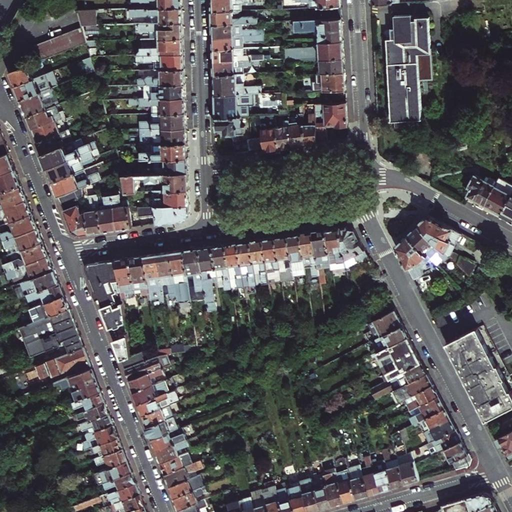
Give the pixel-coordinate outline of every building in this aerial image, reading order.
[(62,0),(56,0),(55,1),(64,14),(70,11),(67,7),(62,0)] [(154,0),(132,0),(132,1),(151,1),(151,8),(156,8),(154,0)] [(154,0),(156,8),(182,7),(182,0),(154,0)] [(212,0),(212,11),(241,10),(242,10),(242,3),(250,3),(250,2),(252,2),(252,0),(228,0),(222,0),(212,0)] [(64,14),(55,1),(50,5),(59,18),(64,14)] [(323,12),(324,20),(343,19),(342,10),(342,9),(341,5),(324,6),(323,12)] [(160,23),(183,22),(182,7),(156,8),(160,23)] [(151,8),(131,9),(131,16),(147,16),(149,14),(152,14),(152,23),(160,23),(156,8),(151,8)] [(95,25),(94,10),(78,11),(83,26),(95,25)] [(213,24),(242,23),(258,22),(258,17),(255,17),(253,15),(243,16),(241,17),(241,10),(212,11),(213,24)] [(387,68),(390,121),(421,120),(417,54),(431,53),(430,17),(415,18),(416,20),(412,21),(411,15),(394,15),(395,39),(386,39),(387,68)] [(324,20),(295,21),(296,31),(320,30),(320,42),(344,41),(344,37),(343,26),(343,22),(343,19),(324,20)] [(164,39),(183,38),(183,22),(160,23),(164,39)] [(152,23),(140,24),(140,31),(150,31),(150,39),(161,39),(164,39),(160,23),(152,23)] [(243,30),(242,23),(213,24),(213,36),(224,36),(224,38),(235,37),(235,36),(258,35),(264,32),(264,29),(243,30)] [(75,29),(76,31),(81,44),(87,41),(83,26),(75,29)] [(75,46),(70,33),(69,31),(63,34),(68,49),(75,46)] [(76,31),(70,33),(75,46),(81,44),(76,31)] [(258,35),(247,41),(265,40),(264,32),(258,35)] [(68,49),(63,34),(31,47),(37,62),(40,60),(68,49)] [(243,41),(247,41),(258,35),(235,36),(235,37),(224,38),(224,36),(213,36),(214,51),(230,50),(235,47),(243,43),(243,41)] [(168,54),(184,53),(183,38),(164,39),(168,54)] [(164,39),(161,39),(161,47),(141,48),(141,51),(139,55),(168,54),(164,39)] [(97,57),(97,41),(87,41),(92,56),(97,57)] [(344,41),(320,42),(313,50),(284,52),(285,61),(323,59),(345,58),(344,53),(344,41)] [(214,51),(214,60),(214,61),(259,59),(268,59),(268,55),(265,55),(252,55),(244,55),(243,47),(235,47),(230,50),(214,51)] [(172,70),(185,69),(184,53),(168,54),(172,70)] [(172,70),(168,54),(139,55),(137,55),(138,62),(153,62),(154,60),(156,60),(156,70),(163,70),(172,70)] [(345,58),(323,59),(323,74),(346,73),(345,64),(345,58)] [(214,66),(214,74),(243,73),(243,66),(251,66),(251,64),(259,64),(259,59),(214,61),(214,66)] [(37,62),(10,72),(12,76),(16,86),(38,77),(35,70),(37,69),(36,65),(41,63),(40,60),(37,62)] [(172,70),(175,81),(185,76),(185,69),(172,70)] [(154,85),(185,84),(185,80),(185,76),(175,81),(172,70),(163,70),(163,78),(157,78),(156,76),(149,76),(146,80),(139,80),(139,85),(145,85),(154,85)] [(50,72),(38,77),(16,86),(18,91),(21,100),(52,87),(47,77),(51,75),(50,72)] [(243,73),(214,74),(214,86),(215,94),(237,93),(258,93),(261,93),(261,85),(244,86),(243,73)] [(307,87),(307,92),(346,91),(346,82),(346,73),(323,74),(324,86),(307,87)] [(145,99),(151,99),(186,97),(186,91),(185,84),(154,85),(145,85),(145,99)] [(27,116),(55,105),(52,96),(58,94),(55,86),(52,87),(21,100),(24,108),(27,116)] [(258,93),(237,93),(215,94),(215,105),(215,117),(240,116),(253,116),(253,106),(258,106),(258,93)] [(153,106),(153,114),(187,112),(186,105),(186,97),(151,99),(145,99),(141,99),(141,107),(153,106)] [(326,128),(348,127),(347,103),(316,105),(317,143),(327,142),(326,128)] [(35,136),(37,142),(60,133),(55,119),(60,117),(55,105),(27,116),(29,121),(35,136)] [(304,125),(304,145),(317,143),(316,105),(310,105),(310,125),(304,125)] [(187,112),(153,114),(154,122),(142,122),(142,129),(187,127),(187,120),(187,112)] [(292,146),(304,145),(304,125),(304,114),(296,114),(296,126),(290,126),(292,146)] [(262,122),(261,115),(257,115),(257,124),(262,124),(262,129),(263,137),(265,149),(279,148),(276,127),(268,127),(267,122),(262,122)] [(240,116),(215,117),(216,122),(216,129),(223,128),(223,133),(245,132),(245,127),(241,127),(240,116)] [(279,148),(292,146),(290,126),(289,121),(284,121),(284,126),(276,127),(279,148)] [(149,144),(154,144),(188,142),(187,134),(187,127),(142,129),(142,144),(149,144)] [(60,133),(37,142),(40,148),(42,153),(74,140),(70,129),(60,133)] [(0,156),(10,152),(5,140),(2,131),(0,131),(0,156)] [(257,138),(258,150),(265,149),(263,137),(257,138)] [(257,138),(248,139),(250,151),(258,150),(257,138)] [(248,139),(240,140),(242,152),(250,151),(248,139)] [(77,147),(74,140),(42,153),(45,161),(47,167),(99,147),(96,140),(77,147)] [(242,152),(240,140),(233,141),(234,153),(242,152)] [(143,159),(159,158),(188,157),(188,150),(188,142),(154,144),(155,151),(150,151),(143,152),(143,159)] [(53,181),(85,168),(97,163),(94,156),(101,153),(99,147),(47,167),(50,174),(53,181)] [(0,175),(16,169),(12,158),(10,152),(0,156),(0,175)] [(133,169),(133,175),(189,172),(188,163),(188,157),(159,158),(159,168),(133,169)] [(55,187),(58,195),(81,186),(95,181),(103,178),(100,172),(89,177),(85,168),(53,181),(55,187)] [(0,193),(22,184),(19,175),(16,169),(0,175),(0,193)] [(189,172),(133,175),(125,175),(127,193),(137,192),(137,178),(147,178),(147,183),(158,182),(158,178),(160,177),(165,182),(165,191),(189,190),(189,186),(189,177),(189,172)] [(492,186),(476,177),(472,177),(468,183),(469,188),(472,189),(467,197),(475,201),(485,206),(497,183),(494,182),(492,186)] [(500,185),(497,183),(485,206),(493,210),(501,215),(511,196),(498,189),(500,185)] [(0,209),(28,198),(27,195),(22,184),(0,193),(0,209)] [(58,195),(62,204),(83,196),(81,186),(58,195)] [(154,191),(155,206),(190,205),(190,201),(189,190),(165,191),(154,191)] [(131,217),(130,207),(128,200),(121,201),(120,193),(113,194),(118,229),(122,228),(133,226),(131,217)] [(98,203),(97,194),(90,195),(92,210),(85,211),(86,212),(89,233),(94,232),(102,231),(98,203)] [(98,203),(102,231),(109,230),(118,229),(113,194),(105,196),(106,202),(98,203)] [(509,219),(511,220),(511,194),(511,196),(501,215),(509,219)] [(28,198),(0,209),(0,216),(4,215),(6,222),(33,211),(31,207),(28,198)] [(89,233),(86,212),(82,214),(78,205),(64,210),(72,231),(79,235),(85,234),(89,233)] [(185,218),(190,213),(190,205),(155,206),(156,215),(158,223),(165,222),(185,218)] [(152,206),(130,207),(131,217),(156,215),(155,206),(152,206)] [(38,224),(33,211),(6,222),(9,229),(0,233),(3,240),(39,227),(38,224)] [(450,257),(468,276),(475,266),(450,252),(461,234),(427,215),(422,220),(418,225),(450,257)] [(407,235),(430,259),(438,251),(446,261),(450,257),(418,225),(413,230),(407,235)] [(340,227),(345,267),(357,261),(363,261),(365,256),(367,256),(354,230),(349,228),(346,226),(340,227)] [(16,252),(17,251),(44,241),(43,237),(39,227),(3,240),(6,247),(13,245),(16,252)] [(333,228),(326,229),(331,263),(332,270),(345,268),(345,267),(340,227),(333,228)] [(312,231),(319,275),(320,283),(325,282),(322,264),(331,263),(326,229),(318,230),(312,231)] [(306,276),(319,275),(312,231),(306,232),(300,233),(304,264),(306,276)] [(304,264),(300,233),(294,234),(287,235),(292,266),(294,278),(306,276),(304,264)] [(274,236),(279,267),(281,267),(283,280),(294,278),(292,266),(287,235),(281,236),(274,236)] [(430,259),(407,235),(401,241),(395,247),(412,279),(423,273),(420,267),(422,266),(420,263),(422,261),(425,263),(430,259)] [(281,280),(279,267),(274,236),(268,237),(263,238),(267,272),(273,271),(274,281),(281,280)] [(267,272),(263,238),(255,239),(250,240),(255,271),(261,270),(263,283),(269,282),(267,272)] [(257,283),(255,271),(250,240),(244,241),(238,242),(242,273),(244,285),(257,283)] [(6,272),(50,255),(47,248),(44,241),(17,251),(20,258),(3,264),(6,272)] [(225,243),(230,274),(231,284),(232,287),(244,285),(242,273),(238,242),(231,243),(225,243)] [(231,284),(230,274),(225,243),(218,245),(213,245),(217,276),(219,286),(231,284)] [(217,276),(213,245),(205,247),(199,247),(205,288),(208,310),(217,309),(212,277),(217,276)] [(197,289),(205,288),(199,247),(191,249),(184,250),(188,277),(195,276),(197,289)] [(171,252),(177,296),(178,301),(191,299),(188,277),(184,250),(177,251),(171,252)] [(165,252),(157,253),(164,294),(170,293),(171,297),(177,296),(171,252),(165,252)] [(144,255),(149,287),(150,294),(151,300),(160,299),(160,302),(165,302),(164,298),(164,294),(157,253),(150,255),(144,255)] [(28,279),(55,269),(54,267),(50,255),(6,272),(9,279),(26,273),(28,279)] [(150,294),(149,287),(144,255),(138,256),(131,257),(136,292),(145,291),(145,294),(150,294)] [(126,293),(136,292),(131,257),(124,258),(116,259),(120,280),(121,291),(122,297),(127,297),(126,293)] [(121,291),(120,280),(116,259),(104,261),(90,263),(88,266),(87,269),(102,307),(115,302),(122,299),(122,297),(121,291)] [(60,282),(55,269),(28,279),(21,282),(24,290),(38,285),(40,290),(60,282)] [(60,282),(40,290),(27,295),(29,300),(44,295),(46,302),(65,294),(61,284),(60,282)] [(46,302),(51,315),(70,307),(69,304),(65,296),(65,294),(46,302)] [(37,320),(51,315),(46,302),(32,307),(37,320)] [(117,306),(115,302),(102,307),(110,329),(112,328),(115,326),(118,327),(122,326),(123,323),(126,322),(123,302),(122,302),(122,304),(117,306)] [(373,321),(395,310),(391,302),(368,314),(372,322),(373,321)] [(70,351),(85,346),(79,332),(70,307),(51,315),(37,320),(20,327),(31,355),(63,343),(62,341),(66,340),(70,351)] [(375,325),(381,337),(403,326),(398,316),(395,310),(373,321),(375,325)] [(446,324),(442,316),(434,320),(438,329),(446,324)] [(382,351),(409,337),(406,331),(403,326),(381,337),(376,339),(377,341),(380,347),(382,351)] [(476,328),(446,344),(473,397),(486,421),(511,407),(511,382),(483,326),(477,329),(476,328)] [(128,335),(115,340),(117,348),(122,359),(131,355),(128,335)] [(412,342),(409,337),(382,351),(377,353),(383,366),(415,349),(412,342)] [(70,351),(10,375),(13,382),(27,377),(29,382),(47,375),(48,378),(76,367),(78,373),(93,367),(92,365),(85,346),(70,351)] [(415,349),(383,366),(390,378),(422,362),(418,355),(415,349)] [(122,359),(125,368),(145,360),(144,350),(131,355),(122,359)] [(127,373),(130,379),(163,366),(175,362),(174,359),(169,361),(167,354),(161,356),(160,354),(145,360),(125,368),(127,373)] [(377,399),(395,389),(428,373),(424,366),(422,362),(390,378),(372,388),(377,399)] [(163,366),(130,379),(132,385),(134,391),(157,382),(155,376),(165,372),(163,366)] [(78,373),(54,382),(55,384),(61,382),(63,387),(73,383),(79,399),(102,390),(100,385),(96,374),(93,367),(78,373)] [(401,401),(404,399),(433,384),(430,378),(428,373),(395,389),(401,401)] [(139,403),(167,392),(177,388),(173,379),(167,381),(167,379),(157,382),(134,391),(137,398),(139,403)] [(433,384),(404,399),(410,411),(439,395),(436,388),(433,384)] [(177,388),(167,392),(139,403),(141,409),(143,414),(170,404),(178,401),(176,396),(179,395),(177,388)] [(104,395),(102,390),(79,399),(74,401),(76,407),(83,405),(85,409),(106,401),(104,395)] [(439,395),(410,411),(413,417),(410,418),(413,424),(446,408),(442,401),(439,395)] [(108,406),(106,401),(85,409),(78,412),(81,418),(87,415),(89,421),(110,412),(108,406)] [(146,420),(148,426),(173,417),(174,416),(170,404),(143,414),(146,420)] [(419,435),(425,431),(451,418),(448,412),(446,408),(413,424),(419,435)] [(110,412),(89,421),(82,423),(84,429),(92,426),(94,431),(115,423),(112,417),(110,412)] [(506,426),(508,432),(511,430),(511,416),(503,421),(506,426)] [(153,438),(173,430),(177,428),(173,417),(148,426),(151,433),(153,438)] [(451,418),(425,431),(431,442),(457,429),(454,423),(451,418)] [(91,447),(99,444),(119,436),(117,430),(115,423),(94,431),(86,434),(88,440),(86,441),(85,443),(85,445),(85,448),(86,449),(91,447)] [(438,452),(445,449),(462,440),(459,434),(457,429),(431,442),(427,444),(430,449),(434,446),(438,452)] [(155,445),(157,450),(190,437),(187,431),(175,435),(173,430),(153,438),(155,445)] [(508,458),(511,456),(511,430),(508,432),(495,439),(497,443),(500,448),(504,446),(508,453),(506,454),(508,458)] [(103,455),(124,447),(122,442),(119,436),(99,444),(91,447),(93,453),(102,450),(103,455)] [(190,437),(157,450),(159,455),(162,461),(182,453),(180,448),(192,443),(190,437)] [(445,449),(455,469),(469,465),(472,458),(467,448),(462,440),(445,449)] [(111,467),(129,460),(126,452),(124,447),(103,455),(96,458),(98,463),(109,459),(111,467)] [(164,467),(166,473),(196,461),(192,450),(182,453),(162,461),(164,467)] [(381,491),(373,462),(371,456),(365,457),(370,473),(364,475),(370,494),(374,493),(381,491)] [(171,485),(190,477),(202,473),(207,471),(203,458),(196,461),(166,473),(168,477),(171,485)] [(405,484),(399,463),(398,459),(386,463),(387,467),(393,487),(398,486),(405,484)] [(414,459),(399,463),(405,484),(412,482),(420,479),(415,464),(414,459)] [(113,479),(133,471),(131,465),(129,460),(111,467),(92,474),(96,486),(105,482),(113,479)] [(381,460),(373,462),(381,491),(386,489),(393,487),(387,467),(383,468),(381,460)] [(335,464),(336,468),(346,501),(353,499),(357,498),(349,471),(346,461),(335,464)] [(363,496),(370,494),(364,475),(362,467),(349,471),(357,498),(363,496)] [(324,474),(333,505),(342,502),(346,501),(336,468),(323,471),(324,474)] [(118,484),(120,489),(137,482),(135,475),(133,471),(113,479),(105,482),(107,488),(118,484)] [(190,477),(171,485),(173,491),(175,496),(194,489),(192,484),(204,479),(202,473),(190,477)] [(324,474),(312,477),(321,508),(327,506),(333,505),(324,474)] [(321,508),(312,477),(300,481),(301,483),(309,511),(314,510),(321,508)] [(137,482),(120,489),(109,493),(111,499),(122,495),(124,500),(142,494),(139,487),(137,482)] [(301,483),(289,487),(296,511),(308,511),(309,511),(301,483)] [(178,503),(180,508),(198,501),(196,495),(208,491),(206,485),(194,489),(175,496),(178,503)] [(296,511),(289,487),(277,491),(283,511),(296,511)] [(251,492),(253,496),(257,511),(270,511),(266,497),(265,496),(263,489),(251,492)] [(283,511),(277,491),(277,489),(273,490),(273,493),(265,496),(266,497),(270,511),(283,511)] [(477,510),(495,501),(491,495),(484,492),(469,496),(477,510)] [(121,508),(122,511),(127,511),(146,505),(144,499),(142,494),(124,500),(113,505),(116,510),(121,508)] [(257,511),(253,496),(241,500),(242,506),(244,511),(257,511)] [(477,511),(469,496),(442,504),(444,511),(477,511)] [(198,501),(180,508),(181,511),(205,511),(210,510),(208,506),(209,505),(206,498),(198,501)] [(228,503),(231,510),(231,511),(244,511),(242,506),(241,500),(228,503)] [(495,501),(477,510),(477,511),(500,511),(495,501)]
